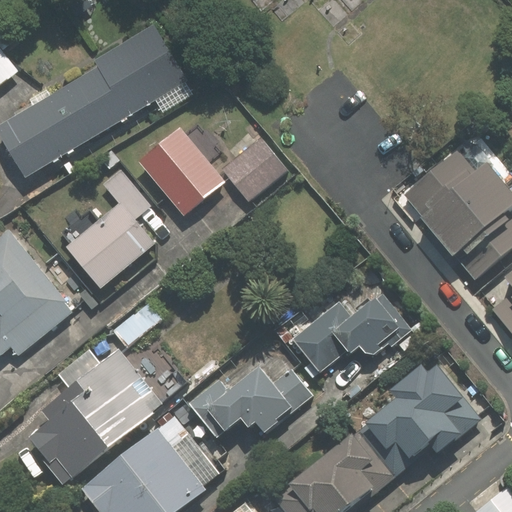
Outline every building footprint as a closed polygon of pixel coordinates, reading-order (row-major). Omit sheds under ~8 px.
[(99,59),(103,67),(2,127),(32,177),(169,96),(190,83),(194,81),(160,23),(99,59)] [(24,73),(3,46),(0,48),(0,82),(2,86),(4,88),(24,73)] [(176,108),(198,95),(190,83),(169,96),(176,108)] [(230,182),(185,127),(144,161),(189,216),(230,182)] [(267,137),(227,169),(253,202),(293,170),(267,137)] [(511,254),(511,181),(496,162),(481,174),(462,150),(408,193),(429,219),(431,217),(462,256),(460,258),(479,281),(511,254)] [(140,220),(156,206),(125,170),(109,183),(125,203),(140,220)] [(108,288),(160,244),(140,220),(125,203),(73,247),(108,288)] [(72,301),(15,227),(0,238),(0,348),(5,355),(15,348),(21,355),(77,312),(70,303),(72,301)] [(325,372),(355,349),(358,354),(367,347),(373,353),(380,354),(393,344),(396,347),(418,330),(388,292),(380,298),(382,300),(358,318),(345,301),(298,337),(325,372)] [(511,297),(498,309),(511,326),(511,297)] [(161,414),(158,410),(168,402),(125,349),(47,412),(54,420),(35,435),(53,457),(49,461),(71,487),(161,414)] [(489,419),(446,364),(436,372),(430,365),(398,390),(405,399),(279,497),(290,511),(356,511),(439,448),(444,454),(489,419)] [(319,396),(296,368),(280,381),(268,365),(234,392),(223,378),(193,403),(223,440),(250,418),(258,428),(265,423),(273,433),(287,422),(284,419),(294,412),(296,414),(319,396)] [(226,473),(180,416),(87,489),(105,511),(102,511),(185,511),(213,490),(210,486),(226,473)] [(511,511),(511,486),(482,511),(511,511)]
